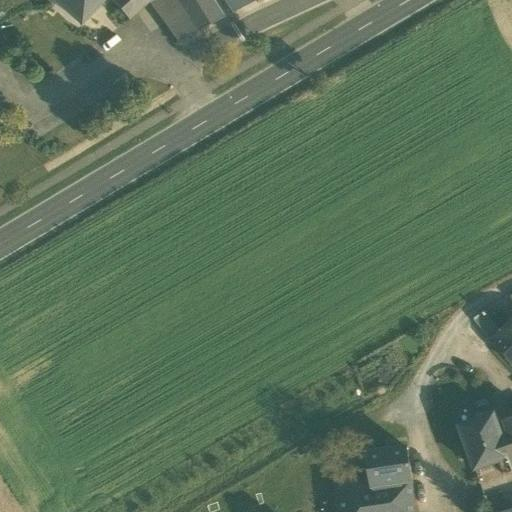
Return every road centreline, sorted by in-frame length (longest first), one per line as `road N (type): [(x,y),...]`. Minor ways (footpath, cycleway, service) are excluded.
road 1 (tertiary): [(0,246),(412,0)]
road 2 (unclassified): [(511,284),(462,313),(393,397)]
